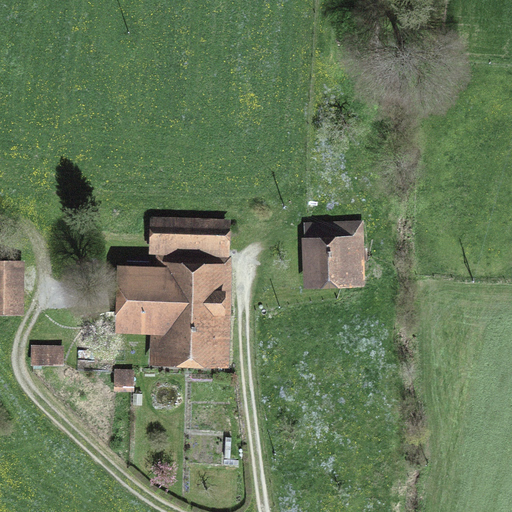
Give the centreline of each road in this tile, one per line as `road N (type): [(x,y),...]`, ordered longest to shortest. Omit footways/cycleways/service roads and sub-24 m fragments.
road 1 (track): [(172,511),(29,388),(17,354),(43,262),(28,223),(0,201)]
road 2 (track): [(266,511),(250,412),(247,273)]
